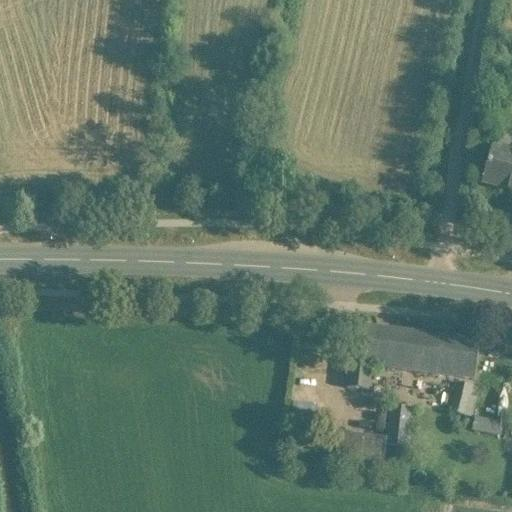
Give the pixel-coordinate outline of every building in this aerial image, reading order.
[(511,153),(492,148),(488,165),(482,184),(511,192),(511,153)] [(474,381),(476,363),(479,342),(354,326),(346,389),(368,392),(371,368),(474,381)] [(410,381),(410,396),(425,397),(426,382),(410,381)] [(451,412),(465,415),(471,387),(456,384),(451,412)] [(386,446),(409,448),(413,410),(390,408),(386,446)] [(474,435),(502,437),(503,421),(475,419),(474,435)] [(386,439),(340,434),(337,457),(383,462),(386,439)]
